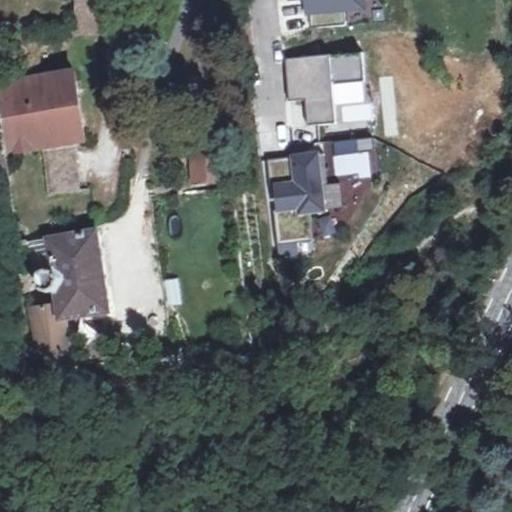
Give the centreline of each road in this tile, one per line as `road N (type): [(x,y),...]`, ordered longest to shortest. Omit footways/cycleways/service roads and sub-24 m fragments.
road 1 (residential): [(511,250),(293,417),(0,477)]
road 2 (secondary): [(511,291),(408,511)]
